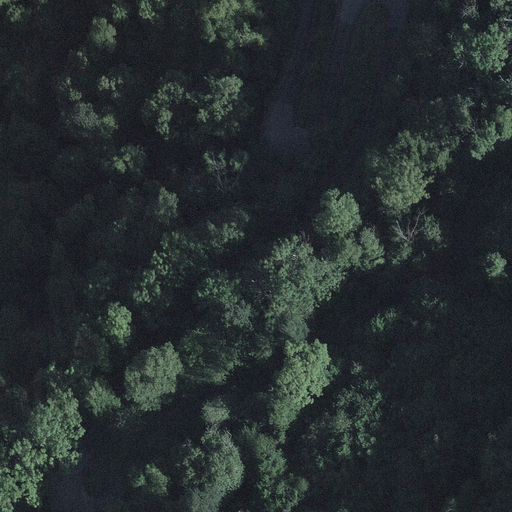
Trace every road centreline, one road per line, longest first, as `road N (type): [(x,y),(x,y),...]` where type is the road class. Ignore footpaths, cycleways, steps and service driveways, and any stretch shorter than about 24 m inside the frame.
road 1 (unclassified): [(511,175),(422,284),(261,377),(168,415),(144,437),(102,505),(70,503),(67,481),(81,459),(217,287),(347,167),(379,95),(392,0)]
road 2 (unclassified): [(353,0),(324,115),(313,136),(295,146),(275,127),(315,0)]
